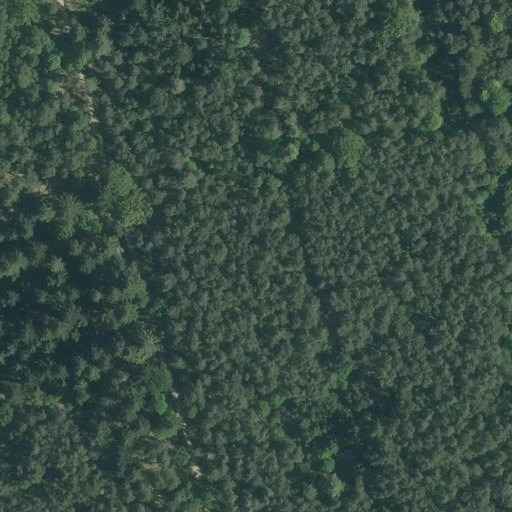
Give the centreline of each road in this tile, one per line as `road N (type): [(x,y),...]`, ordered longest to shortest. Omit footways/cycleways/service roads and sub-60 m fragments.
road 1 (track): [(115,193),(206,511)]
road 2 (track): [(511,268),(439,0)]
road 3 (track): [(64,0),(115,193)]
